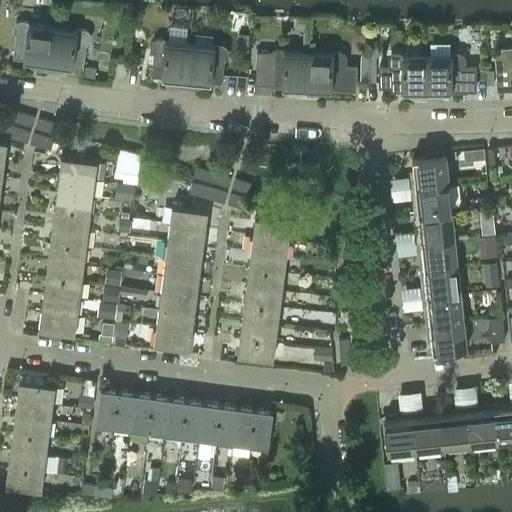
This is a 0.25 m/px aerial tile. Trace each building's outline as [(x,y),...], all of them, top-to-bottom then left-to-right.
[(47,68),(53,27),(28,23),(25,21),(21,20),(17,22),(15,25),(14,29),(16,32),(13,57),(34,59),(33,66),(47,68)] [(83,66),(86,42),(89,39),(89,35),(88,31),(85,29),(81,28),(77,30),(53,27),(47,68),(61,70),(62,63),(83,66)] [(186,85),(190,43),(165,40),(162,38),(158,38),(154,39),(152,43),(152,47),(153,50),(151,74),(172,76),(172,83),(186,85)] [(215,45),(190,43),(186,85),(200,86),(201,79),(222,81),(224,57),(226,54),(227,50),(225,46),(222,44),(218,44),(215,45)] [(511,45),(500,46),(495,53),(497,88),(511,87),(511,45)] [(306,93),(308,51),(284,50),(280,48),(276,48),(273,50),(271,53),(271,57),(272,60),(272,81),(271,85),(293,86),(292,92),(306,93)] [(256,49),(255,80),(272,81),(272,60),(271,57),(271,53),(273,50),(256,49)] [(355,88),(356,65),(343,64),(345,60),(346,56),(344,53),(341,51),(337,51),(333,52),(308,51),(306,93),(321,94),(321,87),(355,88)] [(427,96),(427,54),(402,54),(399,52),(395,52),(391,54),(389,58),(389,62),(391,65),(379,65),(379,85),(391,85),(392,89),(413,89),(413,96),(427,96)] [(476,89),(476,64),(463,64),(464,61),(464,57),(462,54),(459,52),(455,52),(451,54),(427,54),(427,96),(441,96),(441,89),(476,89)] [(34,115),(5,106),(2,114),(32,123),(34,115)] [(56,130),(58,123),(39,117),(36,124),(56,130)] [(29,132),(0,122),(0,132),(27,140),(29,132)] [(51,148),(53,140),(53,138),(34,132),(31,142),(51,148)] [(484,146),(474,147),(475,151),(483,157),(485,157),(484,146)] [(138,172),(139,154),(138,152),(124,149),(122,149),(119,178),(135,180),(136,172),(138,172)] [(412,157),(415,184),(449,180),(446,153),(441,154),(441,150),(425,152),(426,155),(412,157)] [(95,178),(98,160),(62,155),(59,173),(95,178)] [(98,158),(98,175),(108,175),(109,159),(98,158)] [(501,164),(495,165),(496,175),(503,174),(501,164)] [(196,166),(194,174),(194,175),(229,185),(231,176),(196,166)] [(93,195),(95,178),(59,173),(57,190),(93,195)] [(412,195),(411,173),(392,174),(393,196),(412,195)] [(250,182),(235,177),(232,186),(247,190),(250,182)] [(449,180),(415,184),(417,202),(414,202),(415,212),(452,208),(449,180)] [(135,184),(118,181),(116,198),(132,200),(135,184)] [(224,201),(226,192),(191,182),(189,191),(224,201)] [(90,211),(93,195),(57,190),(55,207),(90,211)] [(506,192),(495,194),(496,204),(507,203),(506,192)] [(243,207),(245,198),(230,193),(227,202),(243,207)] [(171,205),(169,222),(205,227),(207,210),(171,205)] [(88,229),(90,211),(55,207),(52,224),(88,229)] [(455,235),(452,208),(415,212),(416,224),(419,224),(421,239),(455,235)] [(255,215),(252,233),(288,238),(290,220),(255,215)] [(128,230),(130,217),(128,216),(121,216),(119,229),(128,230)] [(138,231),(140,218),(132,217),(130,230),(138,231)] [(202,244),(205,227),(169,222),(167,239),(202,244)] [(494,222),(481,223),(482,232),(495,231),(494,222)] [(88,229),(52,224),(50,241),(86,246),(88,229)] [(397,230),(399,251),(418,249),(415,227),(397,230)] [(286,255),(288,238),(252,233),(250,250),(286,255)] [(495,233),(481,234),(482,242),(495,241),(495,233)] [(455,235),(421,239),(423,257),(419,257),(421,267),(457,263),(455,235)] [(202,244),(167,239),(164,256),(200,261),(202,244)] [(86,246),(50,241),(47,258),(83,263),(86,246)] [(283,272),(286,255),(250,250),(247,267),(283,272)] [(198,278),(200,261),(164,256),(162,274),(198,278)] [(83,263),(47,258),(45,275),(81,280),(83,263)] [(460,291),(457,263),(421,267),(422,279),(425,278),(427,294),(460,291)] [(123,268),(115,267),(113,284),(120,285),(123,268)] [(281,289),(283,272),(247,267),(245,284),(281,289)] [(198,278),(162,274),(159,290),(195,295),(198,278)] [(81,280),(45,275),(42,292),(78,297),(81,280)] [(403,284),(405,306),(423,304),(421,282),(403,284)] [(105,284),(103,299),(118,301),(120,286),(105,284)] [(281,289),(245,284),(243,301),(278,306),(281,289)] [(146,297),(147,290),(147,289),(122,285),(120,293),(146,297)] [(193,312),(195,295),(159,290),(157,307),(193,312)] [(463,319),(460,291),(427,294),(428,312),(425,312),(426,322),(463,319)] [(78,297),(42,292),(40,309),(76,314),(78,297)] [(278,306),(243,301),(242,305),(240,319),(276,324),(278,306)] [(107,316),(116,318),(118,303),(109,302),(107,316)] [(191,329),(193,312),(157,307),(155,324),(191,329)] [(76,314),(40,309),(38,327),(73,332),(76,314)] [(502,315),(488,316),(490,340),(504,339),(502,315)] [(273,341),(276,324),(240,319),(238,335),(273,341)] [(466,347),(463,319),(426,322),(428,334),(431,333),(433,351),(446,349),(447,353),(462,351),(461,347),(466,347)] [(104,321),(102,331),(114,333),(115,323),(104,321)] [(191,329),(155,324),(152,342),(188,347),(191,329)] [(273,341),(238,335),(235,353),(271,358),(273,341)] [(351,362),(349,337),(339,338),(341,363),(351,362)] [(332,361),(331,350),(331,348),(315,347),(313,353),(313,359),(332,361)] [(18,379),(15,397),(52,401),(54,384),(18,379)] [(457,399),(478,399),(477,382),(456,383),(457,399)] [(112,425),(117,389),(100,387),(95,423),(112,425)] [(422,387),(400,389),(402,408),(424,406),(422,387)] [(134,391),(117,389),(112,425),(129,427),(134,391)] [(146,430),(151,394),(134,391),(129,427),(146,430)] [(91,407),(92,394),(79,393),(77,405),(91,407)] [(168,396),(151,394),(146,430),(163,432),(168,396)] [(180,434),(185,398),(168,396),(163,432),(180,434)] [(49,419),(52,401),(15,397),(13,414),(49,419)] [(198,436),(202,400),(185,398),(180,434),(198,436)] [(214,438),(219,403),(202,400),(198,436),(214,438)] [(505,401),(494,402),(498,440),(511,438),(511,403),(505,404),(505,401)] [(498,440),(494,402),(483,404),(483,407),(467,408),(471,442),(498,440)] [(231,441),(236,405),(219,403),(214,438),(231,441)] [(249,443),(253,407),(236,405),(231,441),(249,443)] [(272,409),(253,407),(249,443),(267,445),(272,409)] [(471,442),(467,408),(450,410),(450,407),(439,408),(443,445),(471,442)] [(443,445),(439,408),(428,409),(428,413),(412,414),(416,448),(443,445)] [(416,448),(412,414),(395,416),(395,413),(383,414),(387,451),(416,448)] [(47,436),(49,419),(13,414),(11,431),(47,436)] [(47,436),(11,431),(9,448),(45,453),(47,436)] [(45,453),(9,448),(6,465),(43,470),(45,453)] [(43,470),(6,465),(4,483),(40,488),(43,470)] [(177,486),(191,488),(192,479),(179,477),(177,486)] [(390,479),(385,479),(386,487),(391,486),(400,485),(399,478),(390,479)] [(103,493),(104,485),(82,481),(81,490),(103,493)] [(112,495),(113,486),(104,485),(103,493),(112,495)]
